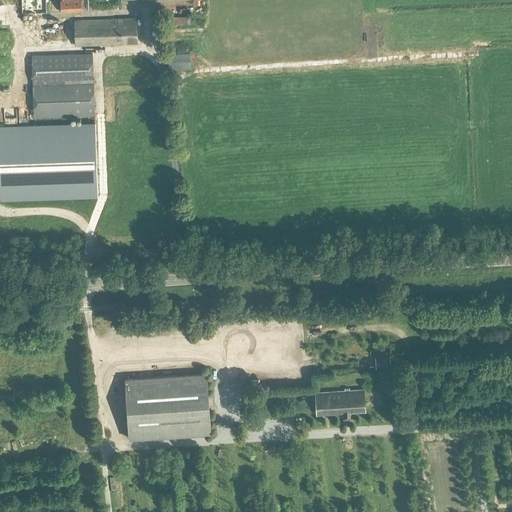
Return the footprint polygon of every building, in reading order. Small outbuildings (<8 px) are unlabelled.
[(60,0),(61,12),(83,10),(82,0),(60,0)] [(76,45),(138,42),(137,17),(75,20),(76,45)] [(168,54),(168,69),(191,68),(190,53),(176,54),(168,54)] [(95,115),(94,83),(93,54),(33,55),(35,116),(95,115)] [(0,201),(98,198),(96,129),(95,123),(12,126),(0,126),(0,201)] [(390,356),(375,356),(376,369),(390,369),(390,356)] [(131,438),(211,433),(207,373),(127,378),(131,438)] [(365,389),(316,392),(317,415),(344,413),(345,419),(352,418),(352,412),(366,411),(365,389)]
